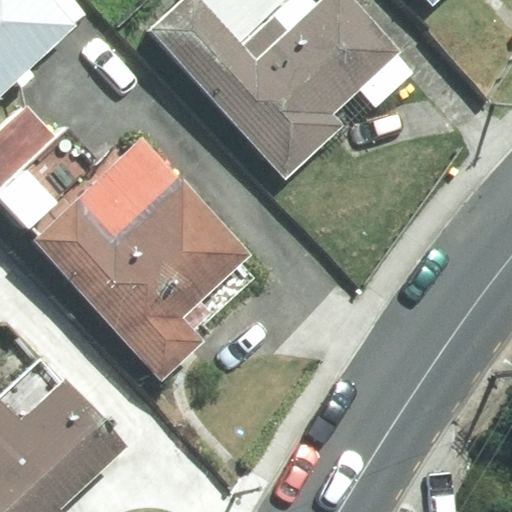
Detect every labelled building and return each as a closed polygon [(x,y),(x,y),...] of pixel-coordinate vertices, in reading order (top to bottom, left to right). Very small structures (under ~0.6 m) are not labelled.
[(0,0),(0,88),(68,24),(44,0),(0,0)] [(196,0),(180,0),(150,28),(283,173),(335,126),(324,113),(394,50),(348,0),(320,0),(253,62),(196,0)] [(51,135),(24,106),(0,128),(0,199),(23,223),(48,199),(17,166),(51,135)] [(244,253),(138,140),(32,239),(160,375),(197,340),(175,317),(244,253)] [(0,511),(53,511),(41,499),(109,436),(51,375),(10,413),(0,401),(0,511)]
